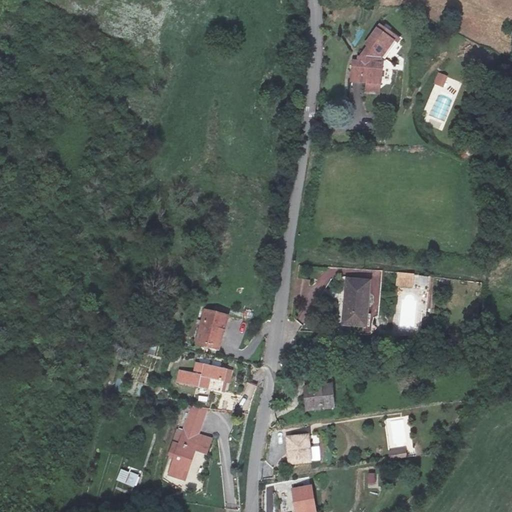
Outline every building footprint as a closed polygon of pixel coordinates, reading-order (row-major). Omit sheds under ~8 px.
[(394,44),(377,33),(363,54),(366,56),(356,69),(353,69),(352,90),(380,91),(382,69),(378,69),(394,44)] [(437,73),(434,85),(445,87),(448,75),(437,73)] [(413,289),(416,275),(398,272),(395,285),(413,289)] [(306,304),(308,280),(295,279),(293,303),(306,304)] [(346,281),(345,300),(344,326),(367,326),(368,301),(368,282),(346,281)] [(226,318),(206,314),(198,346),(218,350),(226,318)] [(231,368),(199,361),(197,373),(180,370),(178,382),(210,387),(212,378),(228,381),(231,368)] [(332,383),(306,386),(309,409),(335,406),(332,383)] [(192,445),(196,431),(199,419),(186,416),(175,460),(192,464),(197,446),(192,445)] [(197,446),(199,432),(208,434),(211,422),(199,419),(196,431),(192,445),(197,446)] [(309,434),(288,434),(289,461),(310,460),(309,434)] [(121,468),(117,481),(136,487),(140,474),(121,468)] [(366,474),(368,485),(376,484),(374,473),(366,474)] [(316,511),(312,489),(293,491),(296,511),(316,511)]
